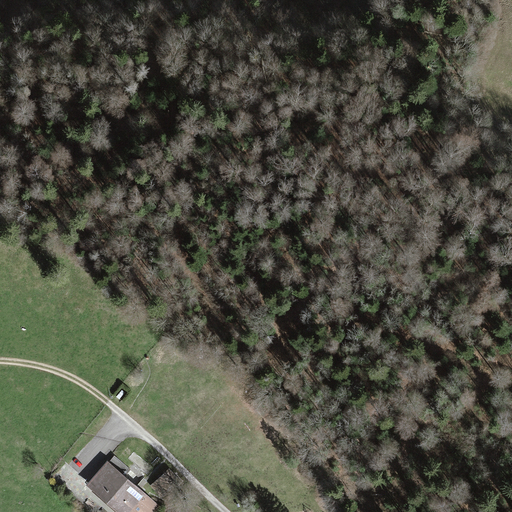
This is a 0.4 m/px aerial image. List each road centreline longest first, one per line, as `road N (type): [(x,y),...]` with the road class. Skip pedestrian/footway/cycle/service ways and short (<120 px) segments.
road 1 (track): [(123,413),(227,511)]
road 2 (track): [(0,361),(58,370),(123,413)]
